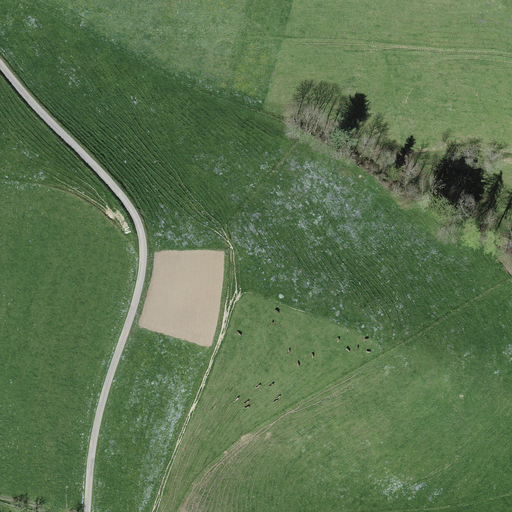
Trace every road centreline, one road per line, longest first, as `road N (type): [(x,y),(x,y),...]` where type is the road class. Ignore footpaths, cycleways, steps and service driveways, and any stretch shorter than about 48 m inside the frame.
road 1 (unclassified): [(0,62),(126,201),(141,235),(139,290),(101,403),(87,511)]
road 2 (track): [(511,259),(404,173),(403,160),(413,153),(511,152)]
road 3 (track): [(347,511),(353,504),(415,508),(453,499),(511,430)]
